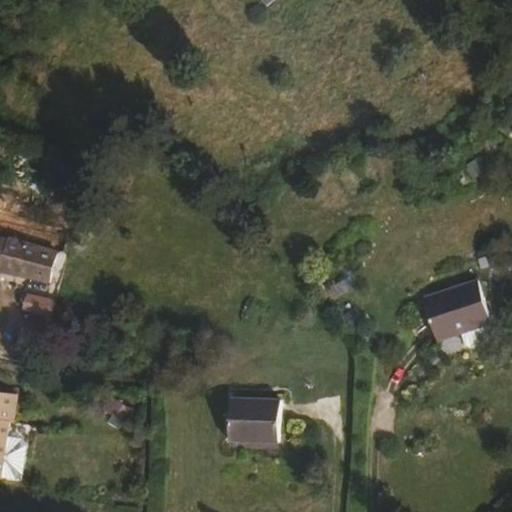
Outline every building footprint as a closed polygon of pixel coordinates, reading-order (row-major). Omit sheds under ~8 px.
[(0,272),(51,284),(59,252),(7,240),(0,270),(0,272)] [(493,322),(479,279),(424,297),(438,339),(463,331),(491,322),(493,322)] [(51,315),(54,300),(25,294),(22,309),(51,315)] [(497,339),(491,322),(463,331),(466,343),(473,346),(497,339)] [(2,477),(7,436),(9,423),(11,423),(14,396),(0,393),(0,479),(2,480),(2,477)] [(283,398),(232,397),(231,441),(282,442),(283,398)] [(115,398),(108,410),(127,422),(134,409),(115,398)] [(23,474),(27,446),(18,437),(7,436),(2,477),(15,478),(23,474)]
